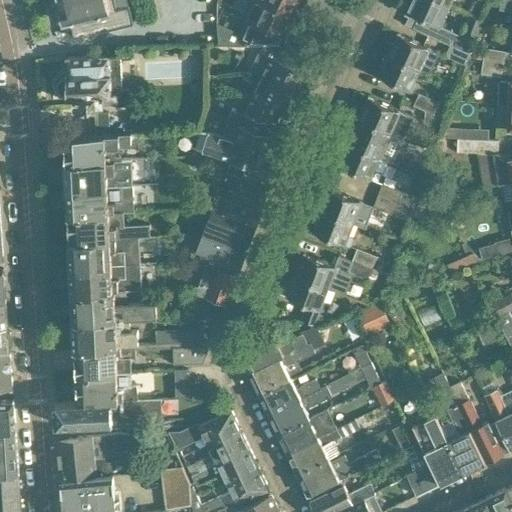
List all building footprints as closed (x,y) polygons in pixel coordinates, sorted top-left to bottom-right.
[(59,0),(60,5),(57,6),(54,11),(56,18),(60,21),(64,20),(64,22),(72,21),(76,37),(134,23),(129,0),(59,0)] [(242,33),(217,21),(219,45),(246,46),(246,40),(279,40),(281,35),(291,13),(262,0),(252,0),(245,18),(248,19),(242,33)] [(297,0),(262,0),(291,13),(297,0)] [(412,6),(409,13),(419,18),(415,27),(429,33),(451,43),(450,45),(471,54),(483,19),(472,14),(462,34),(443,25),(446,18),(445,17),(450,6),(436,0),(411,0),(410,5),(412,6)] [(511,0),(500,0),(500,8),(511,10),(511,0)] [(428,57),(432,49),(399,34),(395,42),(391,43),(386,54),(420,70),(427,56),(428,57)] [(295,67),(305,44),(277,45),(272,56),(268,54),(258,75),(295,92),(304,72),(295,67)] [(463,75),(471,54),(450,45),(446,55),(457,60),(453,70),(463,75)] [(486,47),(484,61),(504,64),(507,50),(486,47)] [(416,80),(420,70),(386,54),(382,64),(383,67),(379,76),(412,92),(417,81),(416,80)] [(123,87),(122,55),(66,57),(67,78),(62,78),(59,82),(59,91),(64,95),(68,95),(68,97),(84,96),(84,108),(132,106),(131,87),(123,87)] [(502,76),(504,64),(484,61),(482,72),(502,76)] [(286,112),(295,92),(258,75),(249,93),(245,91),(236,110),(270,121),(275,108),(286,112)] [(511,80),(499,80),(498,105),(511,105),(511,80)] [(420,92),(414,105),(426,110),(441,117),(441,116),(446,104),(420,92)] [(414,117),(403,112),(369,97),(365,107),(362,108),(359,115),(360,117),(360,118),(404,138),(414,117)] [(511,105),(498,105),(497,136),(511,136),(511,105)] [(209,130),(203,151),(240,162),(239,166),(230,163),(228,171),(239,175),(271,185),(276,172),(261,167),(276,124),(270,121),(236,110),(232,108),(232,109),(228,123),(224,134),(209,130)] [(441,117),(426,110),(425,122),(441,130),(445,119),(446,118),(441,116),(441,117)] [(110,132),(109,112),(99,113),(100,132),(110,132)] [(404,138),(360,118),(359,120),(356,121),(353,127),(354,130),(348,143),(381,158),(393,163),(404,138)] [(445,136),(458,137),(459,127),(446,126),(445,136)] [(64,135),(66,160),(122,157),(122,144),(132,144),(132,132),(64,135)] [(511,158),(499,152),(500,138),(459,137),(458,151),(478,151),(484,186),(503,183),(504,186),(511,184),(511,158)] [(376,169),(381,158),(348,143),(348,145),(345,146),(341,153),(343,155),(339,165),(372,180),(377,170),(376,169)] [(122,158),(122,157),(66,160),(67,187),(124,184),(123,170),(128,170),(127,158),(122,158)] [(411,157),(406,168),(426,177),(430,166),(411,157)] [(264,202),(271,185),(239,175),(233,191),(264,202)] [(383,182),(378,194),(413,209),(418,197),(383,182)] [(124,198),(124,184),(67,187),(69,213),(125,210),(125,211),(130,210),(129,198),(124,198)] [(264,202),(233,191),(219,186),(211,209),(255,225),(264,202)] [(367,203),(330,189),(327,197),(325,196),(320,210),(354,223),(360,209),(364,211),(367,203)] [(413,209),(378,194),(373,205),(409,219),(413,209)] [(502,198),(481,201),(483,215),(504,211),(502,198)] [(246,248),(255,225),(211,209),(203,232),(246,248)] [(511,209),(509,210),(511,229),(511,235),(495,240),(495,242),(480,246),(483,257),(511,249),(511,209)] [(125,224),(125,211),(125,210),(69,213),(70,239),(133,235),(133,236),(151,235),(150,223),(125,224)] [(350,234),(354,223),(320,210),(314,224),(316,225),(313,232),(350,246),(354,236),(350,234)] [(246,248),(203,232),(203,234),(200,233),(192,255),(218,265),(238,272),(246,248)] [(133,235),(70,239),(72,266),(127,263),(126,251),(151,249),(151,235),(133,236),(133,235)] [(377,257),(357,249),(353,261),(373,269),(377,257)] [(369,279),(373,269),(353,261),(339,256),(335,266),(304,255),(301,263),(298,264),(294,275),(329,289),(345,295),(354,273),(369,279)] [(128,275),(127,263),(72,266),(73,291),(127,288),(127,289),(135,288),(134,275),(128,275)] [(230,293),(238,272),(218,265),(210,286),(230,293)] [(291,289),(288,298),(306,305),(301,320),(318,326),(319,327),(319,326),(323,315),(321,314),(325,301),(324,301),(329,289),(294,275),(290,285),(291,289)] [(226,304),(230,293),(210,286),(195,286),(196,293),(225,304),(226,304)] [(123,317),(131,316),(158,315),(157,299),(128,301),(127,289),(127,288),(73,291),(74,320),(115,317),(115,307),(122,307),(123,317)] [(511,297),(509,292),(489,303),(496,317),(511,309),(511,297)] [(0,324),(8,324),(6,297),(0,297),(0,324)] [(379,302),(355,312),(362,327),(366,336),(367,336),(390,325),(379,302)] [(131,329),(131,316),(123,317),(122,307),(115,307),(115,317),(74,320),(76,347),(139,344),(139,343),(138,329),(131,329)] [(0,349),(10,349),(8,324),(0,324),(0,349)] [(259,393),(292,377),(290,374),(302,368),(298,360),(316,351),(315,348),(326,342),(319,326),(319,327),(318,326),(304,333),(303,332),(302,333),(308,343),(299,348),(298,346),(255,367),(248,370),(259,393)] [(157,329),(157,342),(205,339),(204,337),(204,327),(157,329)] [(362,327),(354,330),(358,340),(366,336),(362,327)] [(308,343),(302,333),(280,343),(276,335),(247,349),(255,367),(298,346),(299,348),(308,343)] [(205,361),(211,345),(213,340),(204,337),(205,339),(157,342),(139,343),(139,344),(76,347),(77,374),(133,371),(132,356),(137,356),(136,348),(174,347),(175,359),(186,363),(205,361)] [(353,347),(362,366),(363,367),(373,362),(364,343),(353,347)] [(0,387),(13,386),(10,349),(0,349),(0,387)] [(371,386),(373,385),(382,381),(373,362),(363,367),(362,366),(322,386),(322,387),(269,413),(278,432),(311,416),(307,407),(333,395),(332,394),(367,377),(371,386)] [(133,384),(133,371),(77,374),(79,400),(139,398),(138,384),(133,384)] [(449,386),(451,385),(444,371),(433,377),(453,419),(442,425),(464,472),(486,461),(449,386)] [(322,387),(322,386),(317,377),(297,387),(292,377),(259,393),(269,413),(322,387)] [(382,381),(373,385),(374,385),(378,395),(391,389),(386,379),(382,381)] [(461,379),(451,385),(449,386),(486,461),(504,453),(488,420),(483,422),(471,397),(470,397),(461,379)] [(511,448),(511,389),(502,394),(499,387),(498,388),(494,380),(481,386),(497,419),(496,419),(510,450),(511,448)] [(181,403),(181,385),(167,384),(167,403),(181,403)] [(163,425),(163,397),(139,398),(79,400),(56,402),(57,425),(124,421),(125,425),(142,424),(144,426),(163,425)] [(14,399),(0,400),(0,432),(16,431),(14,399)] [(311,416),(278,432),(287,451),(338,427),(328,407),(311,416)] [(186,431),(171,432),(178,447),(180,446),(205,434),(209,444),(241,428),(231,409),(186,431)] [(464,472),(442,425),(436,411),(432,414),(429,413),(425,412),(419,417),(416,423),(413,423),(431,463),(441,483),(464,472)] [(362,427),(358,417),(338,427),(287,451),(298,473),(330,457),(330,456),(341,451),(335,439),(362,427)] [(213,453),(194,462),(199,472),(250,447),(241,428),(209,444),(213,453)] [(0,472),(19,472),(16,431),(0,432),(0,472)] [(130,433),(129,432),(57,439),(61,478),(114,472),(114,473),(161,467),(165,466),(164,455),(147,456),(146,451),(123,453),(123,446),(131,441),(130,433)] [(228,482),(260,467),(250,447),(199,472),(193,475),(197,483),(222,471),(228,482)] [(377,448),(350,462),(346,453),(332,460),(330,457),(298,473),(308,494),(382,458),(377,448)] [(441,483),(431,463),(428,465),(427,465),(408,475),(417,495),(441,483)] [(161,467),(162,477),(188,474),(183,464),(165,466),(161,467)] [(271,489),(260,467),(228,482),(231,490),(221,495),(201,504),(205,511),(271,489)] [(0,511),(21,511),(19,472),(0,472),(0,511)] [(118,511),(114,473),(114,472),(61,478),(62,493),(59,494),(61,511),(63,511),(118,511)] [(162,477),(164,487),(191,484),(191,481),(188,474),(162,477)] [(316,511),(332,511),(393,482),(393,481),(375,490),(371,481),(350,492),(345,482),(310,499),(316,511)] [(164,487),(165,498),(192,494),(191,489),(191,484),(164,487)] [(511,511),(511,499),(506,487),(488,495),(496,511),(511,511)] [(192,504),(194,511),(201,511),(205,511),(201,504),(194,488),(191,489),(192,494),(192,504)] [(381,511),(372,493),(332,511),(381,511)] [(165,498),(166,508),(181,506),(192,504),(192,494),(165,498)] [(277,511),(280,511),(272,494),(240,509),(241,511),(228,511),(225,506),(218,509),(219,511),(277,511)] [(496,511),(488,495),(471,504),(474,511),(496,511)]
